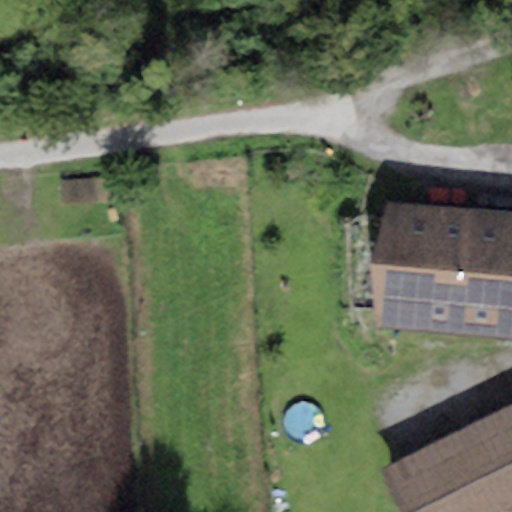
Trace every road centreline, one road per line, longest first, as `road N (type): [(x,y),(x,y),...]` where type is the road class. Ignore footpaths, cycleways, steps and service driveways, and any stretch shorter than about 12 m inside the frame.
road 1 (residential): [(340,111),(0,158)]
road 2 (track): [(340,111),(511,33)]
